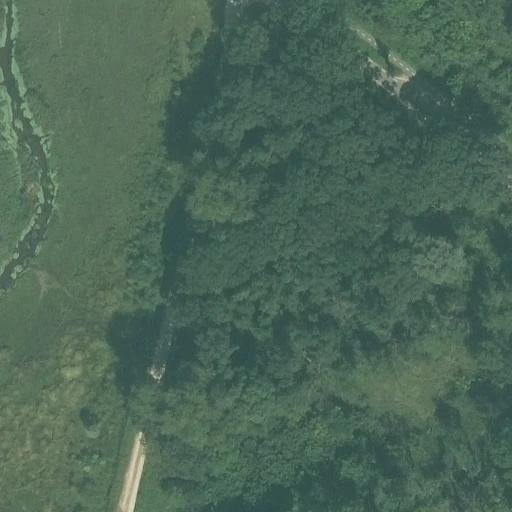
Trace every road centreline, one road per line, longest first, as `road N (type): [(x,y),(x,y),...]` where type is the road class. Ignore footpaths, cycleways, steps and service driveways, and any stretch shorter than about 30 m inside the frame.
road 1 (track): [(119,511),(233,0)]
road 2 (tertiary): [(511,185),(285,0)]
